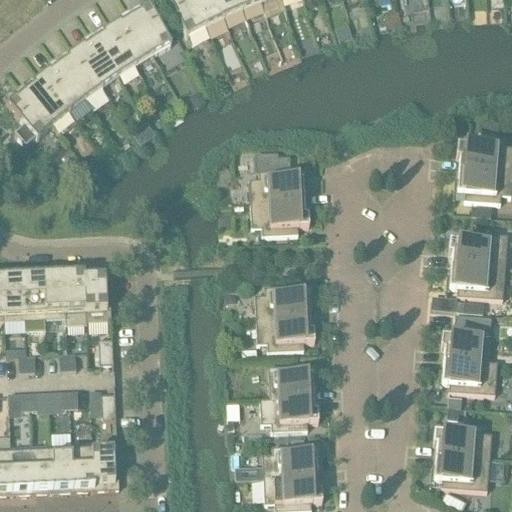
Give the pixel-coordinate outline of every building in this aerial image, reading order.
[(169,0),(164,3),(185,44),(204,34),(187,0),(169,0)] [(187,0),(204,34),(223,25),(211,0),(187,0)] [(211,0),(223,25),(241,17),(233,0),(211,0)] [(233,0),(241,17),(260,10),(256,0),(233,0)] [(256,0),(260,10),(279,2),(278,0),(256,0)] [(129,22),(152,62),(170,52),(148,12),(140,16),(138,13),(127,20),(129,22)] [(118,29),(110,34),(135,73),(152,62),(129,22),(127,20),(116,26),(118,29)] [(90,43),(92,45),(118,84),(135,73),(110,34),(103,39),(101,35),(90,43)] [(74,58),(101,95),(118,84),(92,45),(90,43),(80,50),(82,53),(74,58)] [(55,68),(57,70),(84,107),(101,95),(74,58),(67,63),(65,60),(55,68)] [(47,78),(40,83),(68,120),(84,107),(57,70),(55,68),(44,75),(47,78)] [(21,94),(23,97),(52,132),(68,120),(40,83),(33,89),(31,86),(21,94)] [(13,105),(6,112),(23,132),(13,141),(25,154),(35,145),(36,146),(52,132),(23,97),(21,94),(11,102),(13,105)] [(498,128),(479,127),(478,137),(497,138),(498,128)] [(459,162),(458,173),(511,177),(511,152),(504,152),(505,144),(488,143),(469,141),(468,149),(457,148),(456,161),(459,162)] [(268,165),(268,176),(288,175),(288,164),(268,165)] [(85,169),(93,179),(98,174),(90,165),(85,169)] [(511,178),(511,177),(458,173),(457,184),(454,184),(453,197),(464,198),(463,206),(500,209),(500,201),(510,202),(511,178)] [(249,210),(277,208),(303,207),(303,196),(307,195),(306,182),(295,183),(294,175),(288,175),(268,176),(258,177),(258,185),(248,185),(249,210)] [(303,207),(277,208),(249,210),(251,234),(261,234),(261,242),(297,240),(297,232),(308,231),(308,218),(304,218),(303,207)] [(491,213),(472,211),(470,221),(490,223),(491,213)] [(451,269),(504,273),(507,241),(461,237),(460,245),(449,244),(448,257),(451,257),(451,269)] [(502,305),(504,273),(451,269),(450,280),(446,280),(445,293),(456,294),(456,301),(476,303),(502,305)] [(83,276),(86,330),(86,326),(110,325),(109,299),(105,299),(105,288),(109,287),(108,274),(83,276)] [(42,280),(44,324),(65,323),(63,276),(48,277),(48,280),(42,280)] [(77,276),(63,276),(65,323),(66,323),(66,330),(86,330),(83,276),(82,276),(82,278),(78,279),(77,276)] [(2,282),(4,326),(24,325),(22,278),(7,279),(7,282),(2,282)] [(24,325),(44,324),(42,280),(37,280),(37,278),(22,278),(24,325)] [(242,287),(222,288),(223,297),(242,296),(242,287)] [(255,326),(284,324),(309,323),(308,311),(312,311),(311,298),(300,299),(300,291),(263,293),(264,301),(254,301),(255,326)] [(455,305),(454,316),(482,318),(483,307),(455,305)] [(453,333),(453,340),(441,339),(440,353),(444,353),(443,364),(497,369),(497,368),(487,367),(489,341),(489,335),(490,323),(454,320),(453,333)] [(309,323),(284,324),(255,326),(256,350),(266,350),(267,357),(303,356),(303,348),(314,347),(313,334),(310,334),(309,323)] [(113,369),(111,344),(98,345),(99,370),(113,369)] [(254,354),(241,355),(241,364),(254,364),(254,354)] [(74,359),(66,360),(67,376),(75,375),(74,359)] [(59,376),(67,376),(66,360),(58,360),(59,376)] [(18,378),(26,378),(26,361),(18,362),(18,378)] [(26,361),(26,378),(34,377),(34,361),(26,361)] [(494,401),(497,369),(443,364),(442,376),(438,375),(437,388),(448,389),(448,397),(468,398),(494,401)] [(259,405),(259,406),(313,403),(312,391),(316,391),(315,378),(304,379),(304,371),(284,372),(267,373),(269,405),(259,405)] [(69,413),(68,397),(60,397),(61,414),(69,413)] [(76,397),(68,397),(69,413),(77,413),(76,397)] [(20,416),(28,415),(27,399),(19,399),(20,416)] [(27,399),(28,415),(36,415),(36,399),(27,399)] [(115,424),(114,399),(101,400),(102,425),(115,424)] [(460,414),(461,402),(448,401),(447,413),(460,414)] [(313,414),(313,403),(259,406),(260,430),(270,430),(270,437),(307,436),(306,428),(318,427),(317,414),(313,414)] [(465,425),(466,414),(460,414),(447,413),(446,424),(465,425)] [(435,460),(460,462),(489,464),(491,440),(481,439),(482,431),(465,430),(445,428),(445,436),(433,435),(432,448),(436,449),(435,460)] [(93,493),(93,495),(118,494),(118,481),(114,481),(113,470),(117,470),(116,448),(91,449),(93,493)] [(91,449),(71,450),(73,496),(88,496),(88,493),(93,493),(91,449)] [(73,496),(71,450),(50,451),(52,495),(58,494),(58,497),(73,496)] [(50,451),(30,452),(32,498),(47,498),(47,495),(52,495),(50,451)] [(263,485),(273,485),(317,483),(316,471),(320,471),(319,458),(308,459),(307,451),(271,453),(271,460),(261,461),(263,485)] [(10,453),(0,452),(0,499),(6,500),(6,497),(12,497),(10,453)] [(32,498),(30,452),(10,453),(12,497),(17,496),(18,499),(32,498)] [(486,496),(489,464),(460,462),(435,460),(434,472),(430,471),(429,484),(441,485),(440,493),(486,496)] [(317,483),(273,485),(263,485),(264,510),(274,509),(273,511),(310,511),(310,508),(321,507),(321,494),(317,494),(317,483)] [(439,505),(450,510),(454,503),(443,497),(439,505)]
